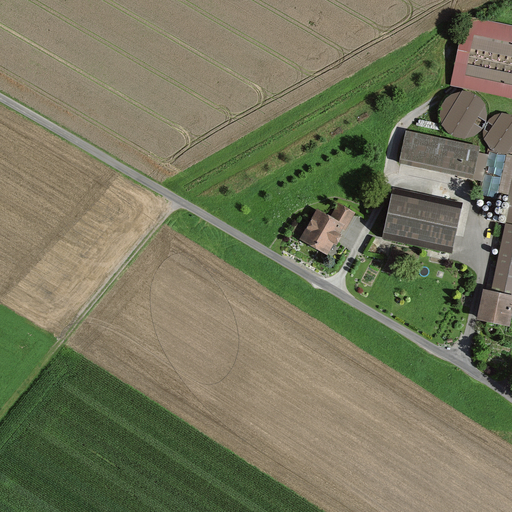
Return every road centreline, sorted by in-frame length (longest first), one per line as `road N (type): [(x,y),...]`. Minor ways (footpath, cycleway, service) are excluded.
road 1 (residential): [(511,401),(155,186)]
road 2 (track): [(0,413),(178,199)]
road 3 (unclassified): [(155,186),(0,96)]
